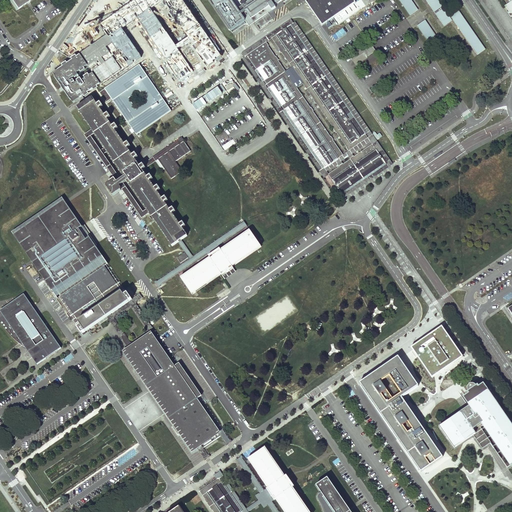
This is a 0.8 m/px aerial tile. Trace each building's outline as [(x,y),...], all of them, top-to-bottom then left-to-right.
[(250,0),(242,6),(245,9),(240,12),(231,0),(208,0),(230,31),(246,20),(250,25),(255,22),(258,25),(259,25),(261,27),(277,16),(273,10),(276,7),(275,6),(283,0),(306,0),(305,1),(322,26),(356,3),(353,0),(250,0)] [(411,0),(425,0),(443,27),(452,22),(437,0),(399,0),(409,16),(418,11),(411,0)] [(477,56),(486,50),(459,10),(450,16),(477,56)] [(430,45),(438,39),(426,20),(417,26),(430,45)] [(272,39),(349,151),(367,138),(290,26),(272,39)] [(247,56),(324,167),(342,155),(265,43),(247,56)] [(370,43),(362,49),(368,58),(376,52),(370,43)] [(361,48),(350,56),(356,66),(367,58),(361,48)] [(101,82),(80,53),(53,72),(73,101),(101,82)] [(140,65),(100,93),(106,102),(111,99),(136,135),(171,111),(140,65)] [(97,104),(93,98),(77,108),(124,177),(117,182),(115,179),(105,185),(113,196),(122,190),(120,186),(127,181),(172,246),(179,241),(187,236),(182,229),(186,226),(183,222),(179,225),(172,214),(176,211),(173,208),(169,210),(165,203),(168,201),(165,197),(162,199),(157,192),(161,190),(158,186),(154,188),(142,171),(156,161),(162,170),(164,169),(171,179),(182,171),(175,161),(191,151),(181,137),(139,166),(135,159),(138,157),(135,153),(132,155),(127,149),(131,146),(128,143),(125,145),(115,131),(118,128),(116,124),(112,126),(108,119),(111,117),(108,113),(105,115),(100,109),(103,106),(101,102),(97,104)] [(329,174),(341,192),(384,163),(372,145),(329,174)] [(107,317),(111,314),(129,302),(132,300),(127,293),(124,296),(60,202),(17,232),(76,318),(73,320),(82,334),(107,317)] [(181,279),(191,294),(221,274),(225,280),(236,273),(232,266),(261,246),(251,232),(181,279)] [(181,263),(189,258),(185,253),(177,257),(181,263)] [(24,344),(37,363),(61,346),(24,293),(0,310),(0,320),(4,327),(8,332),(12,336),(16,339),(20,342),(23,345),(24,344)] [(107,317),(129,349),(133,347),(114,318),(131,306),(151,335),(173,367),(177,365),(135,303),(143,298),(140,295),(132,300),(129,302),(130,303),(111,316),(111,314),(107,317)] [(263,334),(298,311),(288,295),(253,318),(263,334)] [(395,298),(390,305),(395,308),(400,302),(395,298)] [(427,337),(412,348),(430,376),(461,355),(442,327),(427,337)] [(173,367),(151,335),(133,347),(129,349),(160,394),(183,428),(194,444),(196,442),(198,444),(199,444),(200,445),(201,444),(215,435),(218,432),(205,413),(196,400),(200,397),(177,365),(173,367)] [(160,394),(129,349),(124,353),(191,451),(197,448),(200,445),(199,444),(198,444),(196,442),(194,444),(183,428),(160,394)] [(379,370),(360,384),(361,385),(420,470),(421,472),(438,460),(443,457),(442,455),(401,395),(407,391),(417,384),(400,358),(399,356),(391,362),(379,370)] [(450,379),(436,388),(440,394),(454,385),(450,379)] [(449,419),(440,425),(455,447),(464,441),(474,434),(483,447),(490,442),(507,467),(511,463),(511,426),(483,384),(478,387),(477,385),(475,384),(473,383),(471,384),(470,384),(469,386),(468,388),(469,390),(470,392),(465,395),(471,404),(449,419)] [(205,413),(218,432),(226,444),(230,441),(200,397),(196,400),(205,413)] [(200,445),(197,448),(204,459),(210,456),(201,444),(200,445)] [(264,448),(249,458),(251,462),(267,451),(264,448)] [(267,451),(251,462),(269,487),(272,491),(269,493),(270,495),(271,496),(274,494),(277,498),(286,511),(308,511),(292,488),(289,484),(292,482),(289,479),(287,481),(285,479),(284,477),(267,451)] [(248,511),(261,504),(263,508),(268,505),(272,511),(278,511),(272,502),(277,498),(274,494),(271,496),(270,495),(269,493),(272,491),(269,487),(264,491),(241,458),(239,459),(237,460),(245,471),(260,493),(256,496),(258,500),(245,509),(227,483),(220,473),(218,474),(216,475),(219,479),(224,486),(241,511),(248,511)] [(351,511),(350,510),(328,477),(317,485),(319,489),(321,492),(320,493),(318,494),(318,495),(317,497),(318,499),(321,504),(322,509),(323,511),(351,511)] [(219,479),(200,491),(213,511),(241,511),(224,486),(219,479)]
